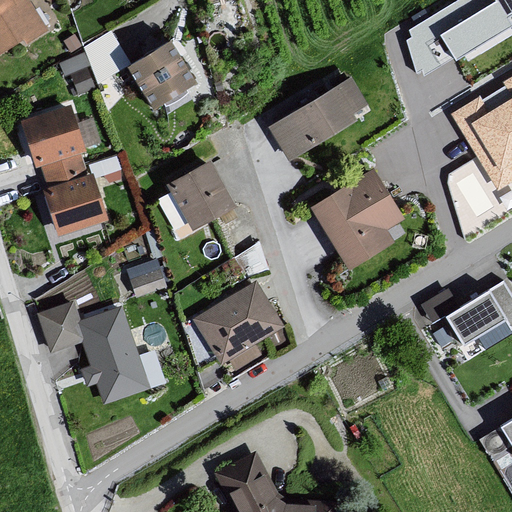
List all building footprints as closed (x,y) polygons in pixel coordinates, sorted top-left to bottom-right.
[(29,0),(0,0),(0,56),(46,33),(28,1),(29,0)] [(412,35),(408,36),(414,72),(421,69),(423,74),(511,25),(511,22),(507,15),(511,11),(511,0),(455,0),(410,27),(412,35)] [(98,72),(127,60),(113,26),(84,38),(98,72)] [(194,87),(167,46),(125,70),(150,112),(194,87)] [(511,72),(501,80),(502,86),(482,98),(479,93),(452,113),(502,189),(511,182),(511,72)] [(368,110),(349,81),(268,130),(288,161),(368,110)] [(88,178),(64,110),(19,126),(30,170),(40,175),(44,190),(88,178)] [(206,164),(165,185),(190,232),(229,210),(206,164)] [(371,172),(307,209),(346,273),(393,245),(387,233),(401,221),(371,172)] [(105,224),(88,178),(44,190),(36,195),(53,242),(105,224)] [(127,263),(137,289),(167,277),(157,252),(127,263)] [(511,296),(503,282),(442,320),(461,351),(507,322),(511,330),(511,296)] [(280,331),(254,286),(194,324),(217,368),(280,331)] [(76,303),(38,316),(53,359),(82,349),(102,407),(150,390),(121,306),(82,320),(76,303)] [(511,420),(502,427),(511,443),(511,420)] [(254,446),(211,468),(234,511),(338,511),(339,499),(281,498),(254,446)]
